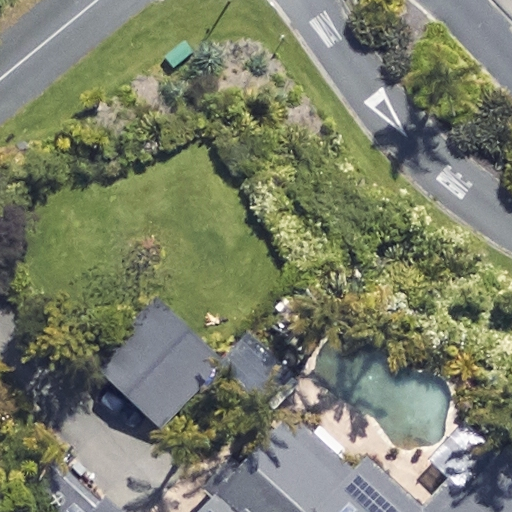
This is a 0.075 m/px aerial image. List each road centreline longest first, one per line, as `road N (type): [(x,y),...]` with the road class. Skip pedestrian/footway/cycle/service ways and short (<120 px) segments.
road 1 (residential): [(511,223),(430,168),(373,99),(310,0)]
road 2 (unclassified): [(98,0),(0,80)]
